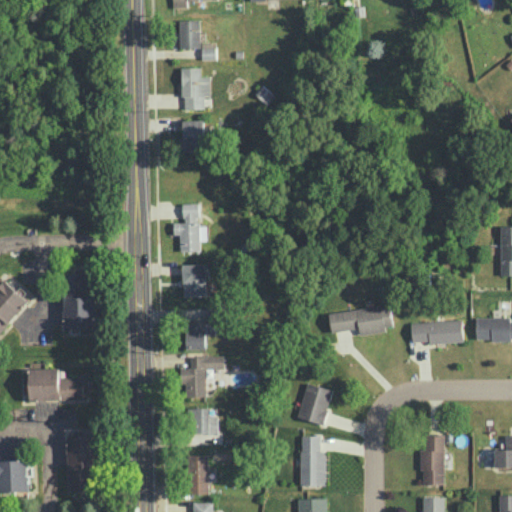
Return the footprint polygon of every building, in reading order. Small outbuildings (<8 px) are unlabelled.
[(200,46),(199,19),(180,20),(181,47),(200,46)] [(202,42),(202,58),(216,58),(216,42),(202,42)] [(201,66),(183,67),(183,108),(205,108),(205,95),(210,95),(210,75),(201,76),(201,66)] [(184,150),(205,149),(204,118),(183,119),(184,150)] [(181,250),(201,250),(200,202),(184,202),(184,221),(174,221),(175,234),(181,234),(181,250)] [(501,274),(511,274),(511,224),(502,225),(501,274)] [(206,263),(184,263),(184,295),(207,295),(206,263)] [(64,272),(65,327),(74,327),(74,330),(97,330),(96,296),(86,296),(86,266),(76,266),(76,272),(64,272)] [(0,284),(0,332),(30,301),(6,279),(0,284)] [(332,331),(360,328),(360,332),(394,328),(392,304),(329,311),(332,331)] [(511,320),(511,316),(477,317),(477,339),(511,338),(511,320)] [(412,321),(413,342),(464,340),(463,319),(412,321)] [(216,320),(187,320),(186,348),(206,348),(206,334),(215,334),(216,320)] [(206,368),(224,367),(224,355),(191,355),(191,366),(181,366),(181,383),(186,383),(187,396),(206,395),(206,368)] [(84,376),(61,377),(60,367),(30,368),(30,400),(85,398),(84,376)] [(333,388),(307,382),(298,417),(325,423),(333,388)] [(218,415),(209,416),(209,407),(188,407),(188,441),(200,441),(200,432),(218,432),(218,415)] [(444,484),(445,434),(424,433),(424,448),(422,448),(421,483),(444,484)] [(496,466),(511,465),(511,433),(505,434),(506,448),(495,449),(496,466)] [(68,435),(69,489),(96,489),(95,434),(68,435)] [(326,484),(326,450),(321,450),(321,434),(301,434),(301,484),(326,484)] [(208,453),(188,454),(189,493),(209,493),(208,453)] [(0,491),(29,490),(28,459),(0,459),(0,491)] [(500,511),(511,511),(511,494),(500,494),(500,511)] [(444,511),(445,496),(422,496),(421,511),(444,511)] [(298,498),(298,511),(326,511),(326,497),(298,498)] [(213,511),(213,501),(193,501),(193,511),(213,511)]
